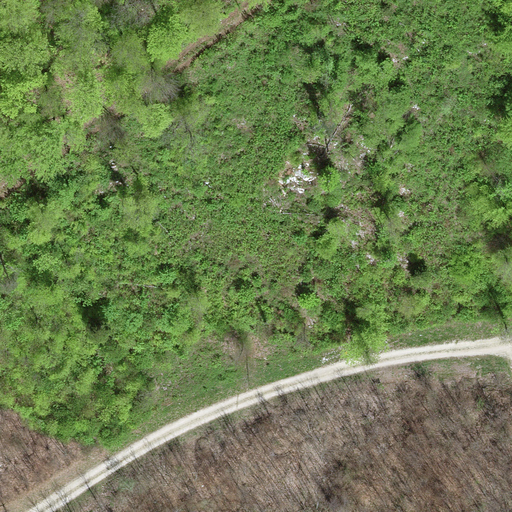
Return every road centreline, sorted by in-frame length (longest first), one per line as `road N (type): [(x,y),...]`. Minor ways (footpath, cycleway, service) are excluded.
road 1 (track): [(39,511),(211,410),(321,372),(511,342)]
road 2 (track): [(0,202),(266,0)]
